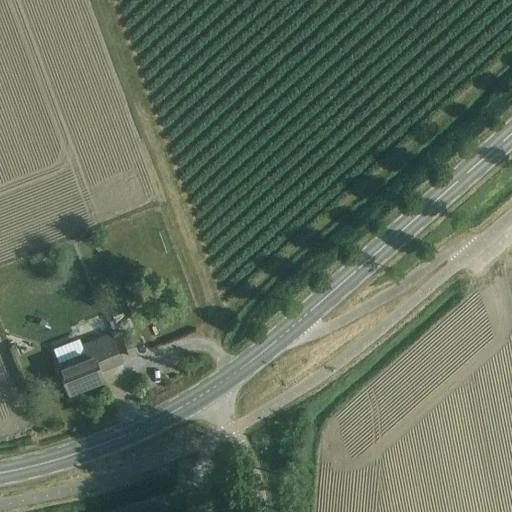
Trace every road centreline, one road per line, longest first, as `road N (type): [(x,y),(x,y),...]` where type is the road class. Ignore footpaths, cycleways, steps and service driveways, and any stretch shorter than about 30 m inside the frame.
road 1 (secondary): [(215,387),(511,134)]
road 2 (track): [(288,330),(316,332),(464,246),(511,252)]
road 3 (secondary): [(0,473),(148,426),(215,387)]
road 4 (unclassified): [(265,511),(253,458),(215,387)]
